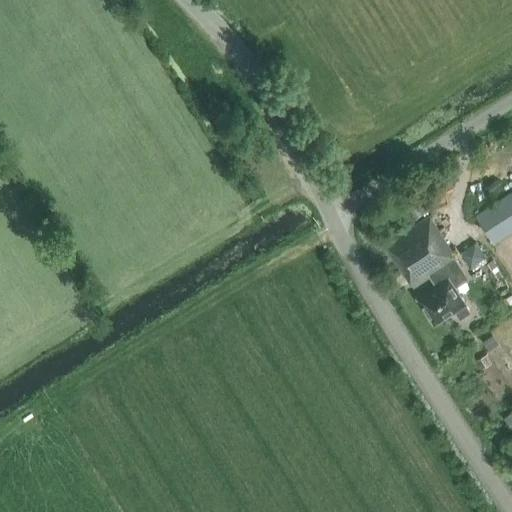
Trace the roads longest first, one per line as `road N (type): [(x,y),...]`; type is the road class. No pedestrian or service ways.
road 1 (unclassified): [(511,500),(382,310),(330,217)]
road 2 (unclassified): [(330,217),(249,63),(186,0)]
road 3 (unclassified): [(330,217),(511,102)]
